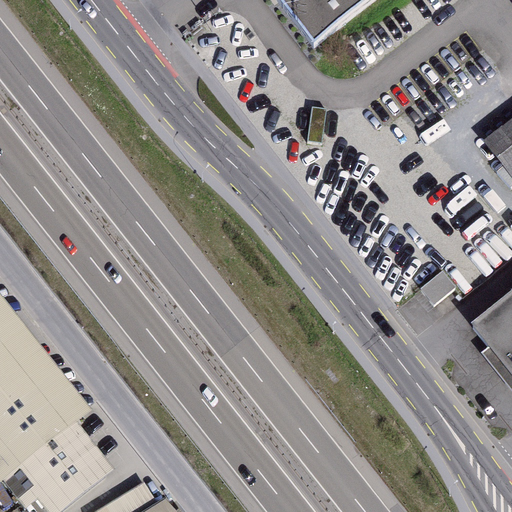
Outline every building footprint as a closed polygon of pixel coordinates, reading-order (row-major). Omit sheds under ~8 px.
[(279,0),(315,45),(373,0),(279,0)] [(511,132),(490,150),(511,179),(511,132)] [(421,290),(434,306),(456,287),(443,271),(421,290)] [(0,294),(0,486),(7,496),(12,492),(27,511),(90,511),(126,484),(86,434),(101,422),(0,294)] [(511,294),(474,325),(511,373),(511,294)] [(174,511),(171,508),(165,511),(162,511),(149,490),(113,511),(174,511)]
